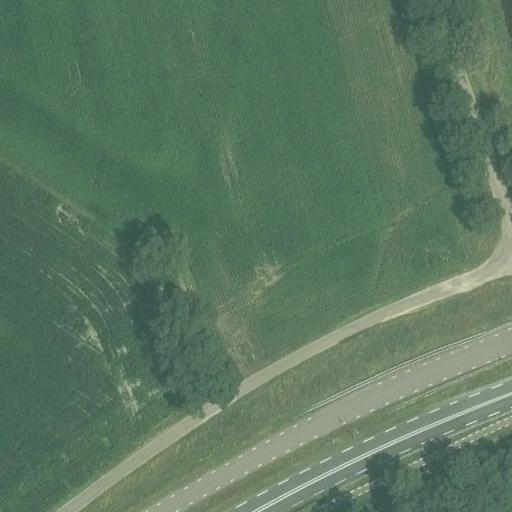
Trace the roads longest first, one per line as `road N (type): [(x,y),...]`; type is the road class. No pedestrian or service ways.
road 1 (unclassified): [(67,511),(257,382),(511,261)]
road 2 (unclassified): [(169,511),(333,418),(511,341)]
road 3 (primary): [(259,511),(511,393)]
road 4 (unclassified): [(511,238),(440,0)]
